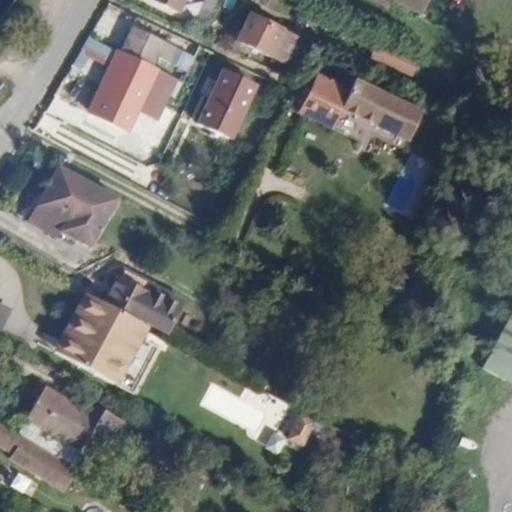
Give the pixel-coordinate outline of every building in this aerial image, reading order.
[(143,0),(175,15),(182,0),(143,0)] [(205,0),(189,33),(200,38),(216,0),(205,0)] [(365,0),(387,10),(391,2),(420,15),(426,0),(365,0)] [(245,19),(233,44),(276,64),(281,53),(269,47),(276,34),(245,19)] [(129,30),(116,55),(149,70),(154,59),(182,72),(188,59),(129,30)] [(82,49),(103,57),(107,45),(86,38),(82,49)] [(385,46),(378,59),(416,75),(422,63),(385,46)] [(116,55),(78,134),(116,154),(125,135),(150,83),(155,73),(149,70),(116,55)] [(219,74),(207,98),(238,112),(239,113),(251,88),(219,74)] [(315,77),(298,116),(330,130),(338,111),(368,125),(405,143),(419,112),(352,81),(346,93),(343,91),(327,83),(315,77)] [(329,79),(327,83),(343,91),(345,87),(329,79)] [(150,83),(125,135),(143,144),(168,92),(150,83)] [(206,97),(196,119),(227,134),(238,112),(207,98),(206,97)] [(338,111),(330,130),(360,144),(368,125),(338,111)] [(113,200),(55,168),(25,222),(55,238),(58,233),(86,248),(113,200)] [(116,276),(104,299),(162,330),(178,299),(146,282),(141,290),(116,276)] [(54,352),(115,386),(147,329),(85,295),(54,352)] [(0,329),(0,330),(8,307),(0,303),(0,329)] [(511,307),(479,369),(511,387),(511,307)] [(25,418),(79,450),(97,418),(44,386),(25,418)] [(258,396),(238,432),(254,441),(260,430),(273,404),(258,396)] [(273,404),(260,430),(299,451),(293,461),(307,468),(327,432),(273,404)] [(97,418),(79,450),(70,465),(92,479),(124,423),(102,410),(97,418)] [(0,448),(10,454),(8,458),(62,491),(74,472),(68,469),(0,428),(0,448)] [(260,430),(254,441),(293,461),(299,451),(260,430)] [(0,482),(46,510),(51,501),(5,473),(0,482)]
